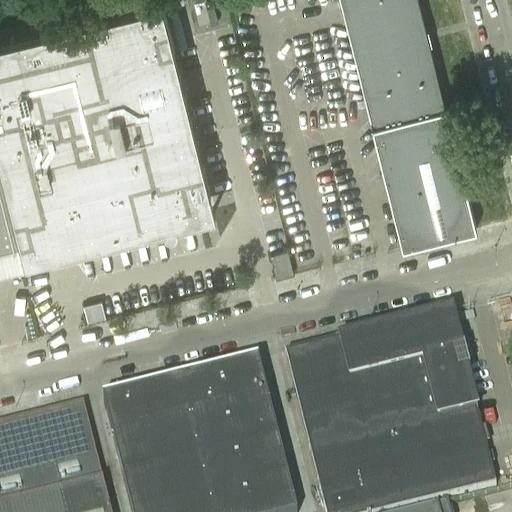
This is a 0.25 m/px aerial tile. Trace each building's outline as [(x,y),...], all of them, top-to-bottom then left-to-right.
[(162,0),(153,0),(0,38),(0,155),(26,258),(70,247),(164,223),(165,224),(165,225),(166,226),(166,227),(167,228),(168,228),(169,228),(170,229),(171,229),(173,228),(175,227),(176,226),(176,225),(177,224),(177,223),(177,222),(177,221),(177,220),(197,215),(196,210),(205,194),(211,193),(175,49),(162,0)] [(476,228),(446,108),(418,0),(340,0),(373,126),(372,126),(402,247),(476,228)] [(0,247),(18,243),(0,171),(0,247)] [(287,249),(269,254),(276,278),(293,274),(287,249)] [(394,511),(495,487),(452,312),(285,354),(324,509),(324,511),(394,511)] [(295,511),(277,438),(258,361),(103,400),(130,511),(295,511)] [(110,511),(83,405),(0,425),(0,511),(110,511)]
